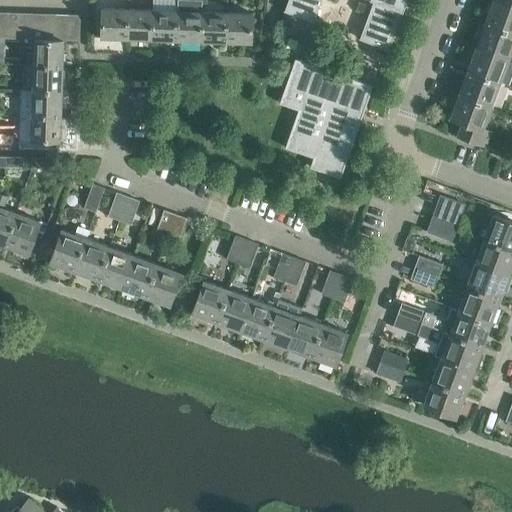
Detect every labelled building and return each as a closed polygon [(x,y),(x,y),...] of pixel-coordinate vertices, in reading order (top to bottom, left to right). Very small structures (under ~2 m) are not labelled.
[(390,50),(408,0),(288,0),(285,11),(315,22),(323,0),(372,0),(374,0),(360,39),(390,50)] [(511,5),(495,0),(493,0),(486,23),(511,32),(511,5)] [(128,39),(129,9),(104,8),(103,38),(128,39)] [(153,40),(154,10),(129,9),(128,39),(153,40)] [(178,40),(179,11),(154,10),(153,40),(178,40)] [(0,36),(9,37),(10,12),(0,11),(0,36)] [(179,11),(178,40),(203,41),(204,11),(179,11)] [(227,42),(228,12),(204,11),(203,41),(227,42)] [(21,37),(21,12),(10,12),(9,37),(21,37)] [(21,12),(21,37),(32,37),(33,13),(21,12)] [(228,12),(227,42),(253,43),(254,13),(228,12)] [(33,13),(32,37),(45,38),(45,13),(33,13)] [(45,13),(45,38),(57,38),(58,13),(45,13)] [(69,39),(70,14),(58,13),(57,38),(69,39)] [(81,14),(70,14),(69,39),(80,39),(81,14)] [(509,58),(511,50),(511,32),(486,23),(477,47),(509,58)] [(28,54),(28,63),(63,64),(64,40),(36,39),(35,55),(28,54)] [(509,58),(477,47),(468,70),(501,82),(509,58)] [(325,69),(296,59),(281,103),(300,110),(286,148),(314,158),(311,167),(342,178),(374,86),(355,79),(357,75),(326,64),(325,69)] [(63,64),(28,63),(27,88),(34,88),(63,89),(63,64)] [(501,82),(468,70),(460,94),(492,106),(501,82)] [(62,114),(63,89),(34,88),(33,113),(62,114)] [(492,106),(460,94),(451,118),(463,123),(458,136),(486,146),(489,139),(484,129),(492,106)] [(62,114),(33,113),(33,138),(61,139),(62,114)] [(7,156),(7,167),(24,167),(24,156),(7,156)] [(49,167),(49,157),(33,157),(32,167),(49,167)] [(96,211),(105,187),(94,183),(85,207),(96,211)] [(121,220),(129,196),(117,192),(109,216),(121,220)] [(432,220),(456,228),(465,204),(441,195),(432,220)] [(140,200),(129,196),(121,220),(132,224),(140,200)] [(0,242),(5,244),(16,212),(0,206),(0,242)] [(168,237),(176,213),(165,209),(156,233),(168,237)] [(16,212),(5,244),(29,253),(41,221),(16,212)] [(176,213),(168,237),(179,241),(187,217),(176,213)] [(511,221),(494,214),(485,239),(511,248),(511,221)] [(452,239),(456,228),(432,220),(429,231),(452,239)] [(77,270),(89,238),(91,231),(80,226),(77,234),(64,229),(52,261),(77,270)] [(239,263),(247,239),(236,235),(227,259),(239,263)] [(100,279),(111,247),(89,238),(77,270),(100,279)] [(247,239),(239,263),(250,267),(259,243),(247,239)] [(476,263),(509,275),(511,266),(511,248),(485,239),(476,263)] [(111,247),(100,279),(124,288),(135,256),(111,247)] [(286,280),(295,256),(284,252),(274,276),(286,280)] [(415,267),(439,275),(443,264),(420,255),(415,267)] [(147,297),(159,264),(135,256),(124,288),(147,297)] [(306,261),(295,256),(286,280),(298,284),(306,261)] [(500,298),(509,275),(476,263),(468,286),(500,298)] [(159,264),(147,297),(171,305),(183,273),(159,264)] [(435,287),(439,275),(415,267),(411,278),(435,287)] [(333,297),(342,274),(331,269),(322,293),(333,297)] [(342,274),(333,297),(345,302),(354,278),(342,274)] [(218,321),(230,289),(205,280),(193,312),(218,321)] [(500,298),(468,286),(459,309),(492,321),(500,298)] [(241,330),(253,298),(230,289),(218,321),(241,330)] [(265,339),(277,307),(253,298),(241,330),(265,339)] [(299,315),(302,308),(280,299),(277,307),(265,339),(288,347),(299,315)] [(398,314),(422,323),(444,331),(450,333),(483,345),(492,321),(459,309),(453,307),(448,319),(402,303),(398,314)] [(418,334),(422,323),(398,314),(394,326),(418,334)] [(299,315),(288,347),(312,356),(324,324),(299,315)] [(450,333),(444,331),(422,323),(418,334),(440,342),(436,354),(442,357),(441,358),(474,370),(483,345),(450,333)] [(348,333),(324,324),(312,356),(336,365),(348,333)] [(385,350),(381,361),(404,370),(409,358),(385,350)] [(466,393),(474,370),(441,358),(433,381),(466,393)] [(404,370),(381,361),(377,373),(400,381),(404,370)] [(466,393),(433,381),(424,404),(457,416),(466,393)] [(17,511),(63,511),(57,507),(53,511),(45,511),(29,498),(17,511)]
